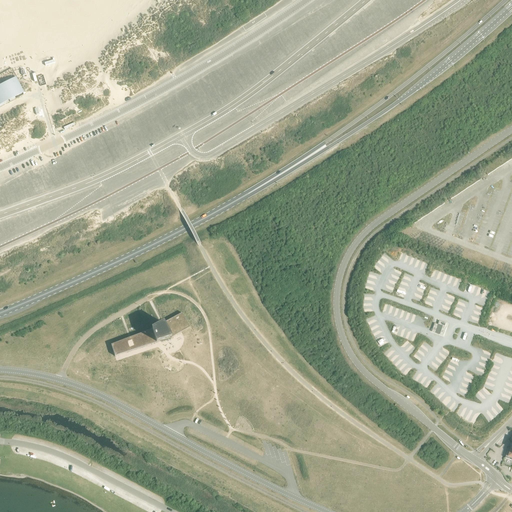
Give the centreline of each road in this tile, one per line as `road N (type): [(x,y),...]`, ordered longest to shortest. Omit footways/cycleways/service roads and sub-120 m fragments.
road 1 (tertiary): [(471,458),(360,367),(339,328),(337,285),(351,247),(372,225),(511,129)]
road 2 (tertiary): [(0,370),(95,392),(328,511)]
road 3 (primary): [(0,311),(175,233),(312,154)]
road 4 (unclassified): [(0,167),(181,78),(304,0)]
road 5 (unclassified): [(191,151),(213,153),(459,0)]
road 6 (primary): [(504,0),(312,154)]
road 7 (primary): [(312,154),(401,99),(505,12)]
road 8 (unclassified): [(181,135),(258,88),(365,0)]
road 9 (unclassified): [(0,214),(95,180),(181,135)]
